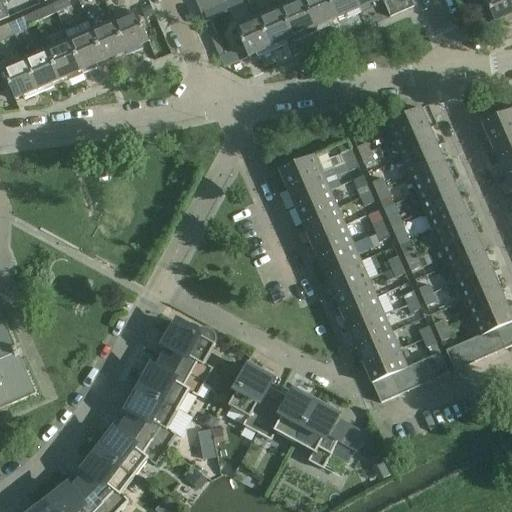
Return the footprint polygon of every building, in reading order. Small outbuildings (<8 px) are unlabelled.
[(63,0),(53,4),(57,14),(71,8),(67,0),(63,0)] [(194,0),(201,15),(226,5),(223,0),(194,0)] [(318,33),(303,0),(297,0),(280,8),(294,39),(300,36),(302,40),(318,33)] [(338,20),(329,0),(303,0),(318,33),(332,27),(331,23),(338,20)] [(362,14),(355,0),(329,0),(338,20),(345,17),(346,20),(362,14)] [(355,0),(362,14),(376,8),(375,4),(382,1),(382,0),(355,0)] [(382,0),(382,1),(390,18),(414,8),(410,0),(382,0)] [(511,0),(485,0),(495,23),(503,20),(505,24),(511,20),(511,0)] [(57,14),(53,4),(38,11),(42,20),(57,14)] [(294,39),(280,8),(258,17),(273,52),(288,46),(286,42),(294,39)] [(114,23),(128,57),(144,50),(142,46),(150,43),(137,14),(114,23)] [(10,24),(14,33),(27,27),(35,24),(31,15),(23,18),(10,24)] [(273,52),(258,17),(235,27),(248,59),(256,55),(258,59),(273,52)] [(128,57),(114,23),(92,32),(105,62),(113,59),(114,63),(128,57)] [(14,33),(10,24),(0,28),(0,43),(15,37),(13,33),(14,33)] [(105,62),(92,32),(69,42),(84,76),(99,69),(98,65),(105,62)] [(84,76),(69,42),(47,51),(60,82),(68,78),(70,82),(84,76)] [(60,82),(47,51),(25,60),(39,95),(55,89),(53,85),(60,82)] [(39,95),(25,60),(2,70),(16,101),(24,98),(25,101),(39,95)] [(384,124),(385,125),(393,143),(429,127),(421,109),(384,124)] [(511,131),(511,109),(482,123),(490,142),(511,131)] [(429,127),(393,143),(400,160),(436,145),(429,127)] [(511,131),(490,142),(497,159),(511,152),(511,131)] [(157,144),(156,135),(139,137),(141,147),(157,144)] [(360,157),(371,153),(367,144),(357,149),(360,157)] [(436,145),(400,160),(408,178),(444,162),(436,145)] [(352,151),(341,156),(345,164),(356,160),(352,151)] [(511,152),(497,159),(505,177),(511,173),(511,152)] [(371,153),(360,157),(364,167),(375,162),(371,153)] [(287,189),(323,174),(315,156),(279,171),(287,189)] [(341,156),(329,161),(333,169),(345,164),(341,156)] [(356,160),(345,164),(349,173),(360,169),(356,160)] [(444,162),(408,178),(416,196),(452,180),(444,162)] [(323,174),(287,189),(295,207),(331,191),(341,187),(337,178),(333,170),(324,175),(323,174)] [(375,192),(386,188),(383,179),(372,184),(375,192)] [(452,180),(416,196),(423,213),(459,198),(452,180)] [(357,190),(356,191),(360,199),(371,194),(367,186),(357,190)] [(331,191),(295,207),(303,224),(339,208),(348,204),(341,188),(332,193),(331,191)] [(386,188),(375,192),(380,202),(390,197),(386,188)] [(364,209),(375,204),(371,194),(360,199),(360,200),(364,209)] [(459,198),(423,213),(431,231),(467,215),(459,198)] [(339,208),(303,224),(310,242),(346,226),(339,208)] [(391,227),(401,223),(398,215),(387,219),(391,227)] [(467,215),(431,231),(439,249),(475,233),(467,215)] [(383,221),(372,226),(375,234),(376,235),(387,231),(386,230),(383,221)] [(401,223),(391,227),(395,237),(406,232),(401,223)] [(346,226),(310,242),(318,259),(354,244),(346,226)] [(387,231),(376,235),(380,244),(390,239),(387,231)] [(475,233),(439,249),(446,266),(483,251),(475,233)] [(376,235),(368,239),(373,250),(381,247),(380,244),(376,235)] [(354,244),(318,259),(326,277),(362,261),(354,244)] [(406,263),(417,258),(414,251),(403,255),(406,263)] [(483,251),(446,266),(454,284),(490,268),(483,251)] [(421,269),(432,264),(428,256),(418,260),(421,269)] [(391,270),(402,265),(398,257),(387,262),(391,270)] [(417,258),(406,263),(411,273),(421,269),(417,258)] [(362,261),(326,277),(333,295),(369,279),(362,261)] [(395,280),(406,275),(402,265),(391,270),(395,280)] [(490,268),(454,284),(462,302),(498,286),(490,268)] [(369,279),(333,295),(341,312),(377,297),(369,279)] [(422,298),(432,293),(429,286),(418,290),(422,298)] [(498,286),(462,302),(469,319),(506,304),(498,286)] [(406,305),(417,300),(414,292),(403,297),(406,305)] [(432,293),(422,298),(426,308),(437,303),(432,293)] [(377,297),(341,312),(349,330),(385,314),(377,297)] [(411,315),(422,310),(417,300),(406,305),(411,315)] [(511,318),(506,304),(469,319),(477,338),(486,334),(499,328),(511,322),(511,318)] [(0,411),(37,395),(0,310),(0,411)] [(385,314),(349,330),(357,348),(393,332),(385,314)] [(437,333),(448,329),(444,321),(434,326),(437,333)] [(511,322),(499,328),(508,349),(511,347),(511,322)] [(165,361),(206,384),(214,370),(205,365),(216,346),(214,345),(215,342),(216,339),(215,336),(213,333),(211,332),(208,330),(204,330),(202,331),(199,333),(197,335),(180,326),(180,325),(179,325),(171,338),(166,335),(167,334),(166,333),(160,343),(161,344),(162,343),(167,346),(172,349),(165,361)] [(422,340),(433,335),(429,327),(418,332),(422,340)] [(486,334),(495,355),(508,349),(499,328),(486,334)] [(448,329),(437,333),(442,343),(452,339),(448,329)] [(393,332),(357,348),(364,365),(400,349),(393,332)] [(473,340),(481,361),(495,355),(486,334),(477,338),(473,340)] [(426,350),(437,345),(433,335),(422,340),(426,350)] [(460,346),(468,366),(481,361),(473,340),(460,346)] [(468,366),(460,346),(446,352),(455,372),(468,366)] [(400,349),(364,365),(372,384),(386,378),(399,372),(408,368),(400,349)] [(426,361),(435,381),(450,375),(441,355),(426,361)] [(142,391),(179,412),(190,394),(198,398),(206,384),(165,361),(159,373),(153,370),(153,371),(148,368),(148,367),(147,366),(141,376),(143,377),(143,376),(148,379),(142,391)] [(413,366),(422,387),(435,381),(426,361),(413,366)] [(399,372),(408,393),(422,387),(413,366),(408,368),(399,372)] [(258,435),(280,394),(268,387),(271,382),(270,382),(273,376),(274,377),(275,376),(265,370),(264,371),(266,372),(263,377),(249,370),(249,371),(229,408),(248,418),(244,427),(258,435)] [(386,378),(395,399),(408,393),(399,372),(386,378)] [(395,399),(386,378),(372,384),(382,405),(395,399)] [(221,381),(216,389),(229,396),(234,388),(222,381),(221,381)] [(280,394),(258,435),(272,443),(277,434),(295,444),(316,406),(304,400),(307,394),(308,395),(308,394),(298,388),(298,389),(299,390),(296,395),(295,395),(292,400),(280,394)] [(128,426),(167,452),(177,436),(169,430),(179,412),(142,391),(135,403),(129,400),(130,399),(129,398),(123,408),(124,409),(125,408),(130,411),(135,414),(128,426)] [(316,406),(295,444),(314,454),(310,462),(325,470),(333,456),(350,465),(364,439),(334,423),(340,412),(340,411),(331,406),(330,407),(331,408),(328,413),(316,406)] [(207,419),(204,425),(212,430),(217,420),(213,418),(207,419)] [(167,452),(128,426),(120,437),(115,433),(115,434),(110,430),(111,429),(110,428),(103,437),(104,438),(105,437),(110,441),(101,452),(135,478),(148,462),(156,467),(167,452)] [(211,431),(198,434),(200,443),(213,441),(211,431)] [(223,434),(213,435),(215,445),(216,445),(224,443),(223,434)] [(135,478),(101,452),(93,463),(88,459),(88,458),(87,458),(80,467),(81,467),(82,466),(87,470),(87,471),(91,475),(82,484),(110,511),(120,511),(130,502),(122,495),(135,478)] [(197,474),(190,483),(200,490),(206,481),(197,474)] [(110,511),(82,484),(72,494),(69,489),(68,490),(64,485),(65,484),(64,483),(55,490),(56,491),(57,490),(61,495),(50,504),(56,511),(110,511)]
